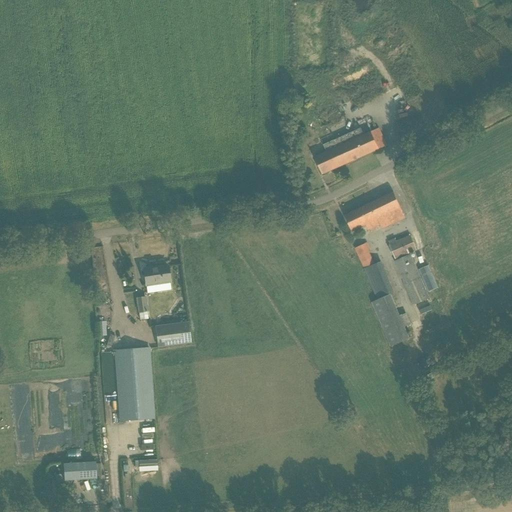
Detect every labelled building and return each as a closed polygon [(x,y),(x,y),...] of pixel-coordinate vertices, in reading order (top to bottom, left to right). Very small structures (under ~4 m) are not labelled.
[(305,7),(309,68),(338,66),(335,5),(305,7)] [(342,91),(377,78),(371,62),(336,75),(342,91)] [(409,65),(394,72),(408,102),(423,94),(409,65)] [(348,93),(356,109),(387,94),(379,78),(348,93)] [(336,111),(327,115),(332,126),(341,122),(336,111)] [(395,120),(398,130),(421,123),(418,112),(395,120)] [(386,146),(379,129),(364,135),(360,127),(345,134),(345,135),(323,145),(326,152),(314,158),(322,175),(386,146)] [(345,216),(352,230),(352,232),(366,225),(370,233),(381,227),(382,229),(405,217),(393,193),(345,216)] [(410,236),(388,245),(395,260),(417,251),(410,236)] [(381,262),(375,265),(368,250),(370,250),(367,244),(366,245),(365,244),(355,249),(364,269),(377,300),(371,303),(390,347),(410,338),(411,337),(409,332),(407,333),(390,295),(395,293),(381,262)] [(429,298),(411,254),(394,262),(395,263),(404,284),(404,285),(413,305),(429,298)] [(146,286),(147,294),(171,290),(167,266),(143,270),(146,286)] [(429,266),(419,270),(428,293),(438,288),(429,266)] [(137,299),(139,313),(140,320),(148,319),(145,298),(137,299)] [(98,322),(98,330),(107,330),(106,321),(98,322)] [(188,322),(155,326),(157,348),(191,343),(188,322)] [(154,419),(150,363),(149,349),(115,351),(119,421),(154,419)] [(96,479),(96,469),(95,462),(63,464),(64,481),(96,479)]
